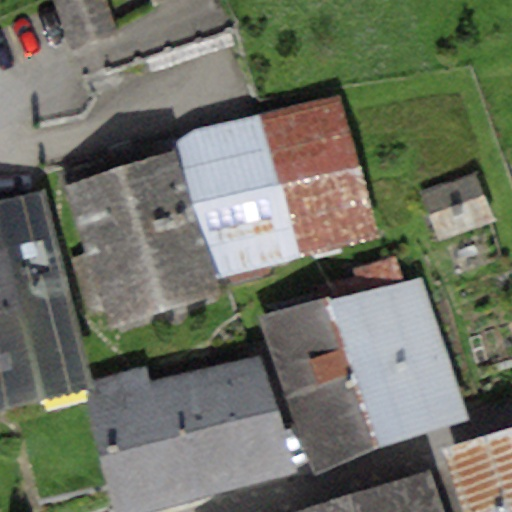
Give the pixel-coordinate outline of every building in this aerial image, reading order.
[(108,0),(59,0),(72,41),(117,27),(108,0)] [(342,110),(181,144),(211,286),(372,252),(342,110)] [(167,162),(73,191),(119,338),(213,309),(167,162)] [(482,186),(429,203),(445,249),(497,232),(482,186)] [(92,391),(43,204),(0,215),(0,386),(7,413),(92,391)] [(471,420),(423,279),(261,315),(316,471),(471,420)] [(101,410),(126,511),(171,511),(300,481),(272,368),(101,410)] [(511,511),(511,452),(459,465),(472,511),(511,511)] [(443,511),(435,485),(353,511),(443,511)]
